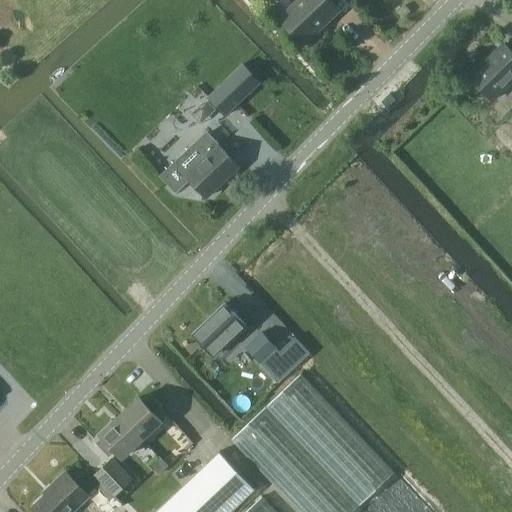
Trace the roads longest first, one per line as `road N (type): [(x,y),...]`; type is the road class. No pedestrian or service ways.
road 1 (residential): [(0,480),(458,0)]
road 2 (track): [(511,456),(265,196)]
